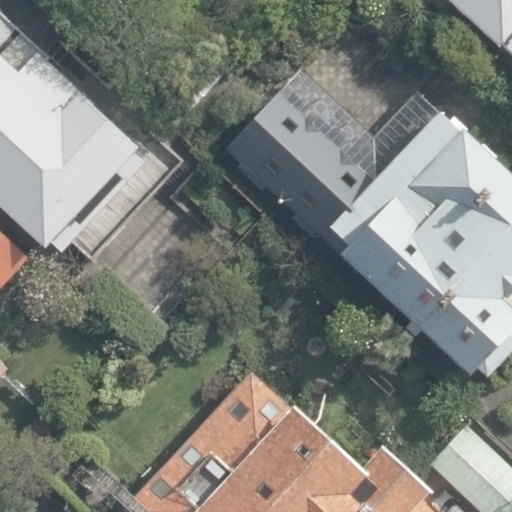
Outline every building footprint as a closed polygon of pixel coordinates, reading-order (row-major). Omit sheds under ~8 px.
[(511,0),(446,0),(511,58),(511,0)] [(0,198),(59,253),(64,248),(72,256),(155,166),(147,159),(153,151),(0,11),(0,198)] [(218,168),(271,216),(281,205),(332,252),(340,243),(486,377),(511,347),(511,139),(461,93),(452,103),(414,69),(398,87),(339,34),(218,168)] [(160,202),(209,241),(242,199),(193,160),(160,202)] [(209,241),(160,202),(100,278),(162,327),(195,285),(182,275),(209,241)] [(0,301),(39,259),(0,225),(0,391),(18,371),(0,355),(0,301)] [(432,511),(252,369),(125,500),(137,511),(432,511)] [(511,511),(511,457),(479,427),(439,470),(483,511),(511,511)]
